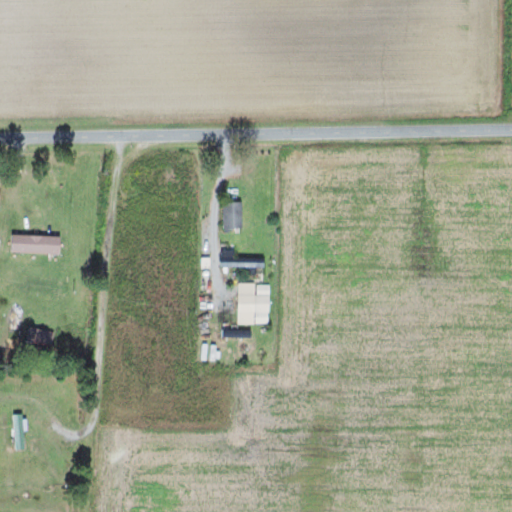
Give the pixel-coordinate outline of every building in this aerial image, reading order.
[(224,202),(225,228),(243,228),(243,202),(224,202)] [(62,236),(13,234),(13,252),(62,254),(62,236)] [(269,284),(257,284),(257,295),(254,295),(254,323),(270,323),(269,284)] [(26,339),(51,345),(54,332),(29,326),(26,339)] [(16,450),(26,449),(24,430),(27,430),(25,413),(12,415),(16,450)]
